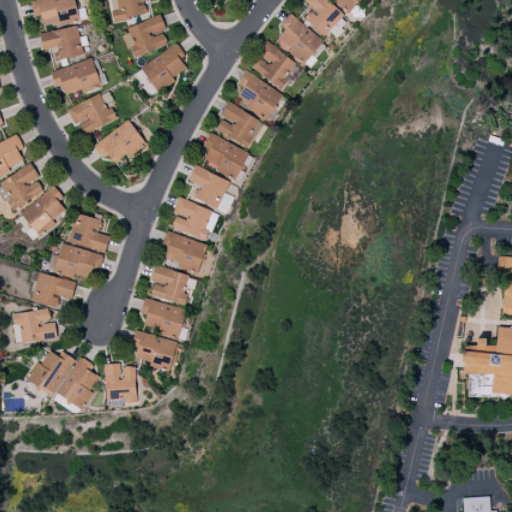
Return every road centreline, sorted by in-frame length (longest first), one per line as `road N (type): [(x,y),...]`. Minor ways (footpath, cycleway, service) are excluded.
road 1 (residential): [(274,0),(183,132),(116,317)]
road 2 (residential): [(4,0),(22,69),(72,170),(149,213)]
